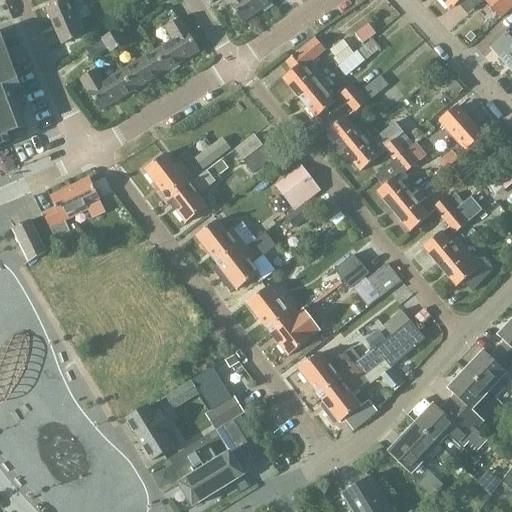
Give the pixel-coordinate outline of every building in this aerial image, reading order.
[(68,0),(49,0),(52,6),(46,9),(62,45),(83,36),(67,1),(68,0)] [(223,0),(228,6),(229,5),(242,23),(273,1),(272,0),(223,0)] [(441,0),(449,8),(452,6),(453,7),(460,0),(441,0)] [(511,0),(483,0),(484,0),(501,19),(511,7),(511,0)] [(187,32),(189,32),(174,6),(158,16),(173,40),(154,52),(166,71),(199,51),(187,32)] [(128,44),(119,29),(115,32),(111,26),(98,34),(101,39),(110,54),(128,44)] [(367,26),(355,35),(362,44),(373,35),(367,26)] [(508,68),(511,65),(511,30),(491,50),(508,68)] [(469,32),(464,37),(470,42),(475,37),(469,32)] [(0,149),(14,144),(11,137),(24,132),(22,128),(23,128),(9,91),(19,87),(0,38),(0,149)] [(282,79),(299,99),(317,84),(305,69),(325,52),(315,38),(286,62),(293,70),(282,79)] [(110,54),(101,39),(83,51),(89,61),(92,58),(98,69),(113,60),(110,54)] [(372,40),(344,64),(351,73),(380,49),(372,40)] [(342,42),(331,50),(341,63),(351,56),(342,42)] [(133,91),(166,71),(154,52),(122,71),(133,91)] [(429,63),(422,69),(430,79),(437,73),(429,63)] [(101,111),(133,91),(122,71),(103,83),(95,70),(80,79),(88,93),(90,93),(101,111)] [(354,115),(388,86),(380,76),(359,94),(351,85),(340,96),(324,78),(317,84),(299,99),(316,119),(327,110),(334,119),(347,105),(354,115)] [(453,80),(446,86),(455,95),(461,90),(453,80)] [(465,150),(482,135),(483,135),(458,107),(440,123),(465,150)] [(346,117),(327,133),(344,153),(362,137),(346,117)] [(368,132),(362,137),(344,153),(360,172),(386,150),(395,160),(406,152),(397,140),(404,134),(395,123),(375,140),(368,132)] [(253,175),(272,160),(254,136),(234,150),(253,175)] [(221,140),(196,159),(204,170),(229,151),(221,140)] [(394,213),(398,209),(412,197),(401,184),(408,177),(406,174),(426,157),(415,144),(406,152),(395,160),(375,177),(384,187),(378,193),(394,213)] [(167,201),(194,182),(179,162),(174,166),(165,154),(144,170),(167,201)] [(198,197),(216,183),(214,180),(228,170),(221,160),(194,182),(167,201),(185,224),(206,208),(198,197)] [(284,181),(276,187),(294,209),(299,205),(299,206),(318,191),(301,168),(284,181)] [(511,171),(511,170),(498,181),(505,189),(511,183),(511,171)] [(54,209),(42,215),(49,229),(54,239),(69,232),(64,222),(87,211),(91,220),(105,213),(98,200),(89,180),(50,199),(54,209)] [(497,182),(489,188),(496,197),(504,190),(497,182)] [(418,192),(412,198),(419,206),(425,200),(418,192)] [(433,209),(443,221),(462,205),(454,195),(447,202),(444,199),(433,209)] [(429,217),(419,206),(412,198),(412,197),(398,209),(394,213),(410,232),(429,217)] [(470,198),(462,205),(443,221),(451,231),(454,234),(473,218),(474,217),(481,211),(470,198)] [(289,226),(306,214),(299,206),(299,205),(294,209),(283,218),(289,226)] [(28,262),(44,252),(29,221),(12,229),(28,262)] [(195,237),(218,266),(219,267),(245,247),(231,229),(226,233),(216,221),(195,237)] [(251,266),(275,247),(265,233),(246,249),(245,247),(219,267),(218,266),(213,270),(231,293),(235,289),(237,291),(258,274),(251,266)] [(441,233),(423,247),(440,268),(458,253),(441,233)] [(100,237),(94,241),(98,249),(105,245),(100,237)] [(468,243),(458,253),(440,268),(456,287),(462,282),(471,292),(493,270),(483,258),(478,263),(472,255),(476,253),(468,243)] [(353,255),(335,271),(350,289),(368,275),(353,255)] [(368,299),(370,298),(374,302),(401,282),(387,264),(358,286),(368,299)] [(271,334),(297,314),(282,295),(277,299),(268,287),(247,303),(271,334)] [(306,307),(297,314),(271,334),(288,356),(297,349),(304,358),(343,327),(338,321),(325,331),(306,307)] [(423,310),(411,320),(417,328),(429,318),(423,310)] [(401,311),(382,327),(390,337),(410,321),(401,311)] [(511,319),(497,336),(503,342),(496,350),(511,364),(511,319)] [(328,383),(333,391),(322,400),(339,423),(360,407),(352,396),(367,383),(364,379),(383,364),(389,370),(391,368),(425,341),(410,321),(390,337),(376,349),(375,348),(360,359),(328,383)] [(298,370),(319,396),(322,400),(333,391),(328,383),(360,359),(351,348),(334,362),(333,362),(328,365),(319,354),(298,370)] [(511,364),(496,350),(489,357),(483,351),(465,370),(488,393),(494,398),(505,387),(499,381),(504,375),(511,382),(511,364)] [(233,357),(224,363),(229,371),(238,365),(233,357)] [(232,400),(217,376),(223,372),(218,365),(192,381),(211,412),(232,400)] [(391,370),(381,378),(390,390),(401,382),(391,370)] [(488,393),(465,370),(447,389),(453,396),(446,403),(479,434),(484,429),(481,426),(484,423),(471,411),(488,393)] [(211,412),(205,416),(215,432),(216,432),(220,429),(224,427),(233,421),(239,418),(243,415),(232,399),(232,400),(211,412)] [(147,407),(126,420),(152,462),(173,449),(178,446),(160,415),(166,411),(160,401),(156,403),(148,408),(147,407)] [(486,441),(479,434),(446,403),(439,411),(433,405),(415,424),(438,446),(439,445),(448,435),(460,448),(467,441),(477,450),(486,441)] [(224,427),(220,429),(234,451),(234,452),(252,441),(239,418),(233,421),(224,427)] [(438,446),(415,424),(388,452),(433,495),(442,485),(420,464),(428,456),(432,460),(435,456),(448,468),(455,460),(439,445),(438,446)] [(220,429),(216,432),(229,453),(230,455),(234,452),(234,451),(220,429)] [(230,455),(229,453),(216,432),(215,432),(187,449),(165,464),(172,476),(170,477),(168,481),(171,486),(174,486),(177,484),(183,493),(179,495),(188,509),(191,506),(192,508),(234,482),(242,477),(243,476),(230,455)] [(511,469),(501,484),(511,491),(511,490),(511,469)] [(500,485),(486,473),(477,484),(490,496),(500,485)] [(242,477),(234,482),(240,493),(248,487),(242,477)] [(389,511),(369,478),(341,495),(351,511),(389,511)]
